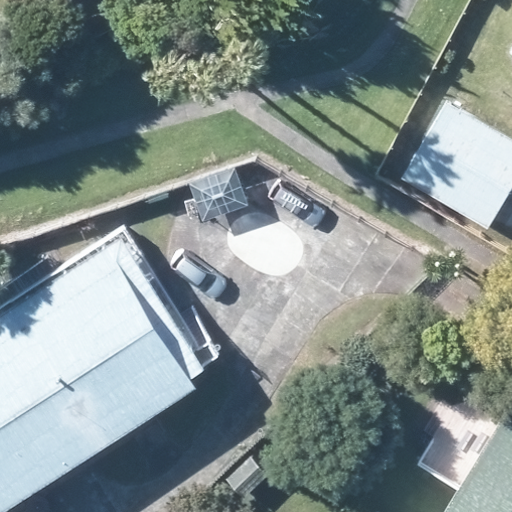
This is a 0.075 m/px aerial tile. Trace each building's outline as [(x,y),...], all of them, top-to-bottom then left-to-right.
[(511,191),(511,124),(454,92),(413,169),(498,216),(511,191)] [(182,184),(190,211),(271,184),(262,158),(182,184)] [(220,352),(169,274),(134,220),(65,265),(10,299),(0,305),(0,492),(6,487),(12,496),(151,408),(215,368),(209,359),(220,352)] [(412,411),(382,442),(414,472),(444,441),(412,411)] [(511,511),(511,411),(510,415),(469,482),(449,511),(511,511)]
